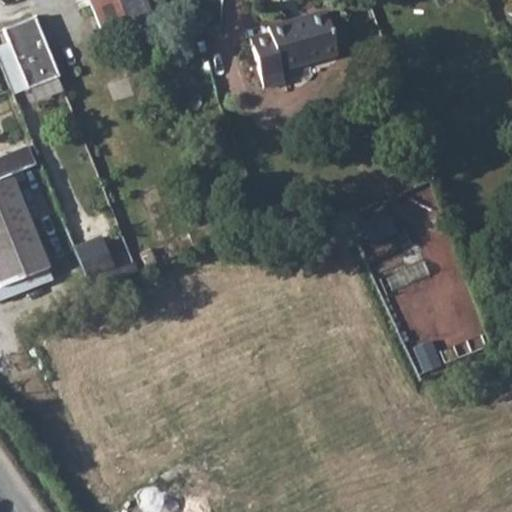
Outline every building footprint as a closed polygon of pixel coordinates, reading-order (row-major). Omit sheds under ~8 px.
[(87,0),(88,3),(101,37),(128,25),(117,0),(87,0)] [(119,0),(132,30),(155,20),(146,0),(119,0)] [(268,34),(249,39),(263,86),(282,81),(279,69),(335,53),(323,11),(266,28),(268,34)] [(33,17),(1,30),(25,90),(58,77),(50,59),(33,17)] [(1,30),(0,30),(0,62),(13,95),(25,90),(1,30)] [(28,147),(0,157),(0,179),(10,175),(35,166),(28,147)] [(0,179),(0,286),(47,269),(10,175),(0,179)] [(265,221),(259,207),(247,211),(253,226),(265,221)] [(199,230),(188,234),(193,246),(204,241),(199,230)] [(100,236),(76,246),(90,280),(93,279),(114,270),(100,236)] [(149,247),(137,252),(143,266),(155,260),(149,247)]
